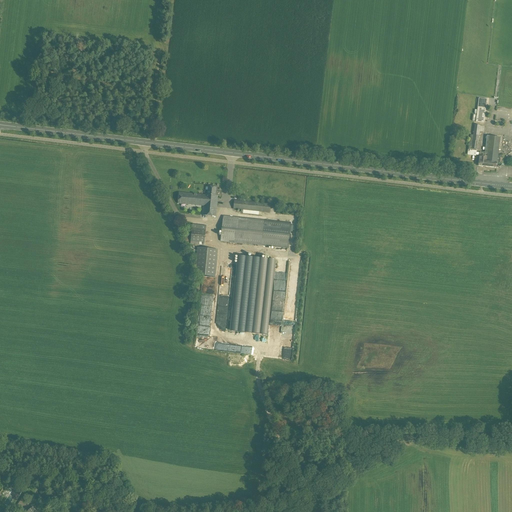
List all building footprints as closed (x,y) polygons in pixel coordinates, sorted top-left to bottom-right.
[(484,123),(487,99),(479,98),(476,122),(484,123)] [(483,132),(484,126),(474,125),(474,126),(468,125),(468,126),(465,125),(464,130),(468,130),(467,132),(473,133),(473,135),(470,135),(468,150),(467,155),(476,156),(477,150),(479,132),(483,132)] [(497,155),(499,138),(487,136),(485,153),(480,153),(478,166),(496,168),(496,166),(498,166),(500,164),(500,163),(500,156),(497,155)] [(204,206),(205,196),(179,193),(178,203),(204,206)] [(270,213),(271,204),(234,200),(233,209),(270,213)] [(288,249),(291,223),(223,216),(220,241),(288,249)] [(204,245),(206,230),(192,229),(190,244),(204,245)] [(215,277),(218,250),(198,248),(195,275),(215,277)] [(238,256),(230,331),(268,335),(275,260),(238,256)] [(12,484),(9,489),(19,496),(22,491),(12,484)]
